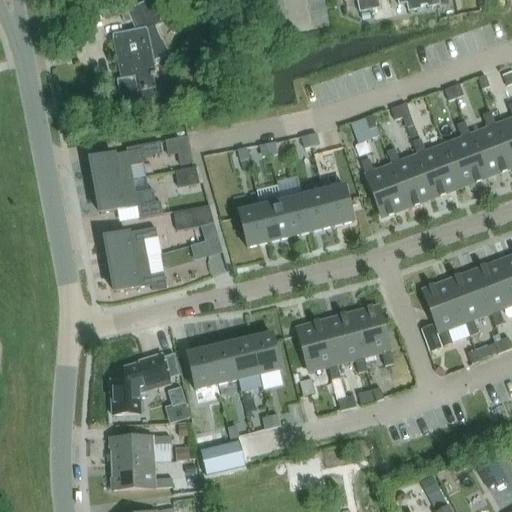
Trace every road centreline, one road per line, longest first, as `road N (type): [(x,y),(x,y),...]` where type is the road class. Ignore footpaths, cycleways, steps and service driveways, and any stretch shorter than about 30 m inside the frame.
road 1 (residential): [(72,327),(326,271),(511,209)]
road 2 (tertiary): [(72,327),(70,277),(19,37)]
road 3 (tertiary): [(69,511),(62,452),(72,327)]
